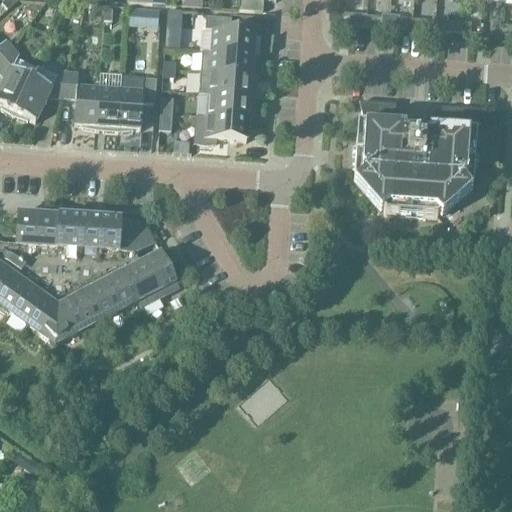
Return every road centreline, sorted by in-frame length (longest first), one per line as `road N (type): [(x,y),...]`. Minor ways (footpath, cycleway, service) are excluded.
road 1 (residential): [(282,183),(273,267),(264,283),(249,284),(235,280),(179,174)]
road 2 (residential): [(511,82),(308,68)]
road 3 (residential): [(0,164),(179,174)]
road 4 (residential): [(282,183),(294,179),(304,158),(308,68)]
